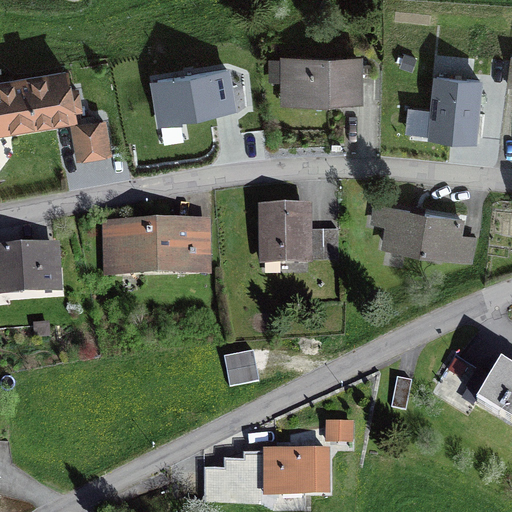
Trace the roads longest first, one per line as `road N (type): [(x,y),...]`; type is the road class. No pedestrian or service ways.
road 1 (residential): [(0,217),(293,174),(511,184)]
road 2 (residential): [(53,511),(435,323),(511,295)]
